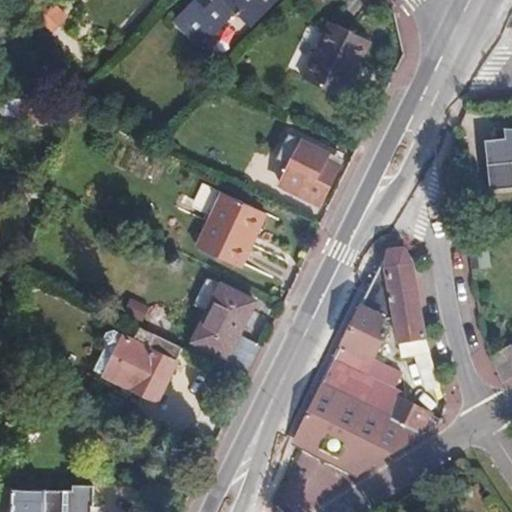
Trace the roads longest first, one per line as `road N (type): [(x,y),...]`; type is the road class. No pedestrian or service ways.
road 1 (motorway): [(120,511),(330,0)]
road 2 (motorway): [(262,0),(54,511)]
road 3 (tertiary): [(450,22),(293,335)]
road 4 (residential): [(407,168),(432,233),(465,379),(484,420)]
road 5 (tertiary): [(323,346),(407,168)]
road 6 (tertiary): [(293,335),(210,511)]
road 7 (tertiary): [(245,511),(323,346)]
road 8 (residential): [(343,511),(484,420)]
road 9 (tertiary): [(407,168),(472,41)]
